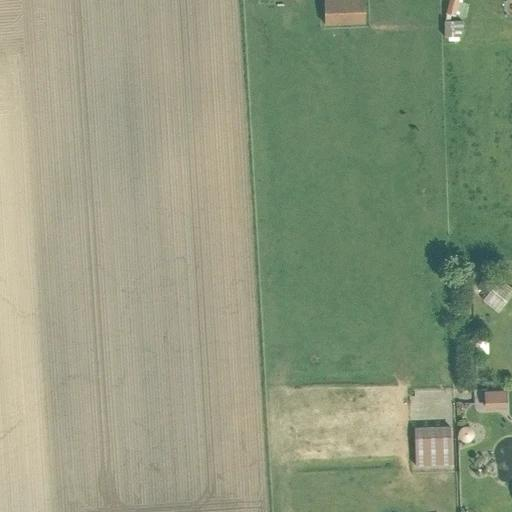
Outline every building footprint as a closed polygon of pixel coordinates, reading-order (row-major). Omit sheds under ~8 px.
[(362,0),(323,0),(325,30),(364,28),(362,0)] [(448,0),(444,17),(454,20),(458,0),(448,0)] [(511,0),(503,0),(504,18),(511,17),(511,0)] [(462,23),(444,25),(445,40),(463,39),(462,23)] [(501,287),(488,276),(477,290),(490,300),(501,287)] [(511,395),(478,397),(479,413),(511,411),(511,395)] [(449,429),(413,431),(415,470),(451,469),(449,429)]
